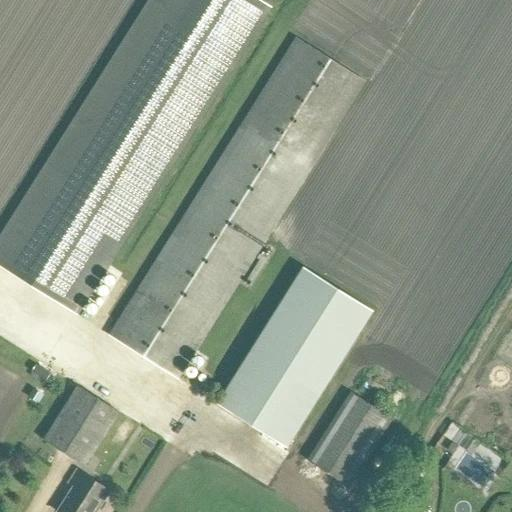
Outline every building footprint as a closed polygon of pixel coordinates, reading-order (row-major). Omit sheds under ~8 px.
[(154,0),(0,245),(0,268),(75,316),(268,10),(251,0),(154,0)] [(179,381),(366,84),(296,40),(109,338),(179,381)] [(288,450),(374,313),(304,270),(218,406),(288,450)] [(86,467),(120,412),(78,386),(44,441),(86,467)] [(351,490),(395,420),(352,394),(309,463),(351,490)] [(452,443),(447,451),(452,455),(458,447),(452,443)] [(96,511),(110,491),(78,471),(70,483),(75,487),(58,511),(96,511)]
